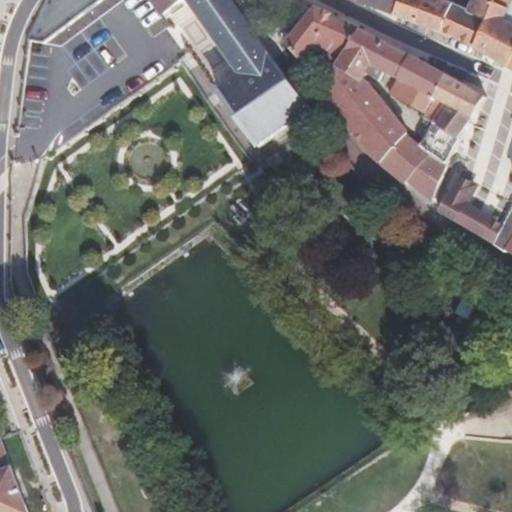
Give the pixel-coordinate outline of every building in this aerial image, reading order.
[(46,0),(29,37),(29,40),(45,42),(101,0),(152,0),(163,16),(183,0),(188,0),(243,76),(221,93),(261,147),(312,109),(270,55),(231,0),(46,0)] [(385,0),(384,7),(397,12),(400,0),(385,0)] [(400,0),(397,12),(417,19),(425,0),(400,0)] [(425,0),(417,19),(445,29),(454,1),(454,0),(425,0)] [(454,1),(445,29),(476,44),(496,0),(473,0),(470,9),(454,1)] [(511,0),(496,0),(476,44),(511,64),(511,62),(511,0)] [(288,45),(309,73),(321,62),(334,75),(362,31),(317,9),(295,37),(288,45)] [(399,50),(362,31),(334,75),(323,92),(384,165),(409,186),(411,183),(435,203),(449,165),(474,119),(487,98),(412,57),(399,80),(391,94),(429,114),(426,118),(436,123),(421,147),(408,137),(410,135),(375,91),(374,92),(369,86),(364,83),(369,76),(382,83),(387,73),(399,50)] [(399,50),(387,73),(399,80),(412,57),(399,50)] [(511,214),(511,202),(460,177),(442,212),(497,245),(511,214)] [(511,214),(497,245),(510,252),(511,253),(511,214)] [(0,438),(0,511),(30,511),(2,437),(0,438)]
